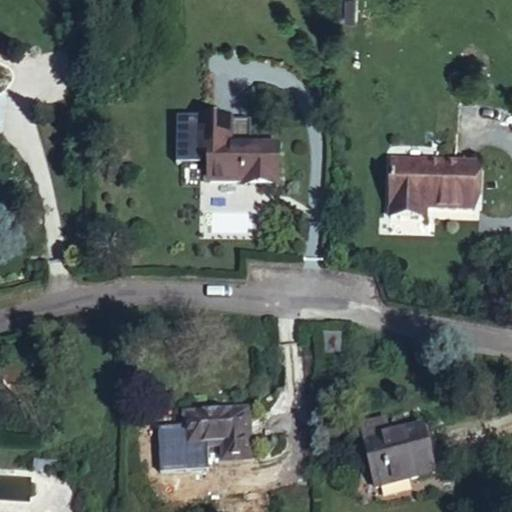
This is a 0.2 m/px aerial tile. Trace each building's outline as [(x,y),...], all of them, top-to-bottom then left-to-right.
[(277,189),(279,148),(210,146),(209,185),(258,186),(258,189),(277,189)] [(476,210),(477,166),(394,162),(392,217),(417,218),(418,208),(428,208),(476,210)] [(417,218),(428,219),(428,208),(418,208),(417,218)] [(341,355),(342,335),(324,334),(323,355),(341,355)] [(249,459),(247,415),(186,417),(188,447),(224,445),(225,460),(249,459)] [(424,427),(389,436),(385,422),(361,427),(375,488),(434,474),(424,427)]
